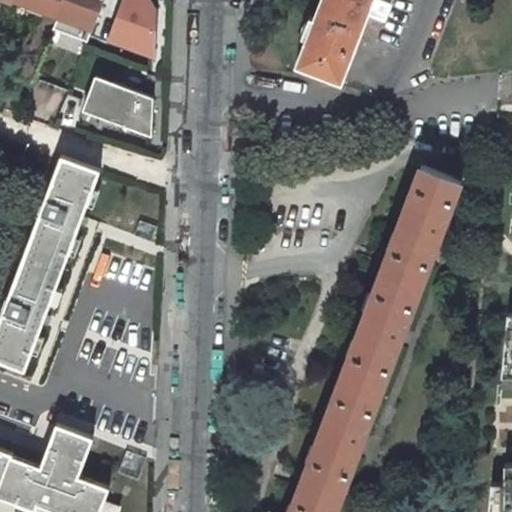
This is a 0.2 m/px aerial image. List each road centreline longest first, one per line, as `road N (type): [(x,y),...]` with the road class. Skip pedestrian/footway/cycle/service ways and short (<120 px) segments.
road 1 (residential): [(174,511),(196,0)]
road 2 (track): [(188,177),(0,122)]
